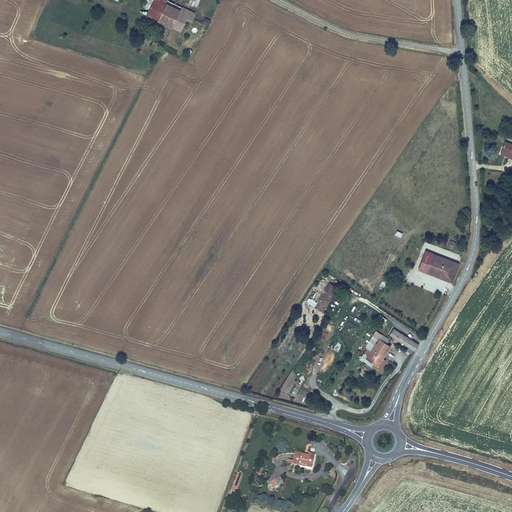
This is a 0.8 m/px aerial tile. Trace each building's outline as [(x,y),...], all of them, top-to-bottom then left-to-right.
[(143,0),(139,9),(156,18),(164,1),(164,0),(143,0)] [(192,14),(193,11),(170,0),(164,0),(164,1),(192,14)] [(192,14),(164,1),(156,18),(178,29),(185,15),(190,18),(192,14)] [(205,17),(202,22),(208,25),(211,20),(205,17)] [(499,150),(511,155),(511,140),(504,138),(499,150)] [(456,246),(454,245),(455,242),(450,240),(447,246),(455,250),(456,246)] [(438,276),(441,277),(448,260),(435,255),(437,250),(434,249),(432,254),(426,271),(434,274),(435,270),(440,271),(438,276)] [(418,268),(426,271),(432,254),(425,251),(418,268)] [(441,278),(451,282),(459,264),(448,260),(441,277),(441,278)] [(316,307),(325,314),(341,290),(332,284),(316,307)] [(414,350),(418,344),(393,328),(389,334),(414,350)] [(366,359),(377,366),(389,347),(378,340),(366,359)] [(299,465),(311,468),(314,454),(308,453),(307,455),(304,455),(305,453),(295,451),(292,460),(299,462),(299,465)] [(236,473),(229,491),(235,493),(242,475),(236,473)] [(280,477),(269,482),(272,489),(283,484),(280,477)]
